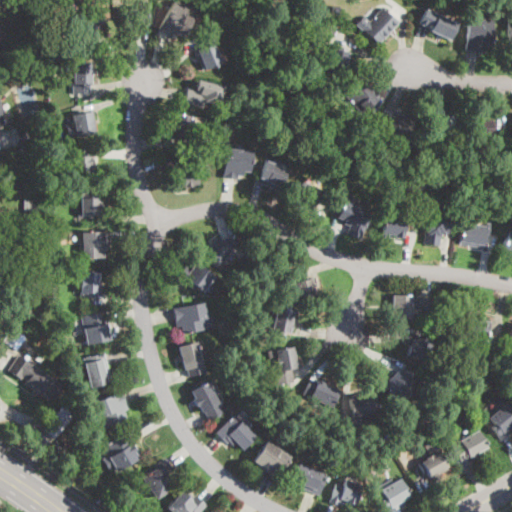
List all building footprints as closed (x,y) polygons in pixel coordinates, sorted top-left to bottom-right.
[(196,14),(183,38),(177,34),(175,38),(158,29),(159,29),(173,1),(196,14)] [(340,5),(339,12),(331,11),(332,4),(340,5)] [(379,5),(399,24),(378,45),(357,25),(365,17),(367,18),(379,5)] [(96,28),(85,41),(72,30),(92,6),(105,16),(96,28)] [(148,22),(148,29),(135,29),(135,27),(123,27),(123,6),(148,6),(148,22)] [(457,23),(449,39),(418,23),(426,7),(457,23)] [(493,21),(492,47),(485,47),(485,51),(465,50),(468,19),(493,21)] [(331,39),(318,31),(324,21),(337,29),(331,39)] [(220,63),(205,69),(198,50),(203,48),(202,44),(211,40),(220,63)] [(347,64),(345,73),(328,71),(331,51),(331,50),(348,52),(347,64)] [(89,93),(73,93),(73,83),(75,83),(75,61),(90,61),(90,93),(89,93)] [(222,88),(218,103),(217,106),(203,102),(201,108),(183,103),(186,89),(196,92),(197,80),(222,87),(222,88)] [(363,81),(369,89),(372,87),(381,98),(361,113),(348,96),(346,95),(363,81)] [(95,132),(76,136),(72,114),(91,111),(95,132)] [(413,121),(409,139),(385,134),(386,128),(381,127),(385,111),(404,115),(403,119),(413,121)] [(191,128),(190,138),(172,136),(172,135),(174,114),(192,116),(191,128)] [(452,115),(451,139),(438,138),(438,136),(435,136),(436,114),(452,115)] [(496,125),(495,139),(470,137),(472,118),(496,120),(496,125)] [(343,128),(336,129),(335,121),(342,120),(343,128)] [(23,144),(17,144),(17,129),(39,129),(38,144),(23,144)] [(252,151),(250,172),(244,171),(243,176),(237,176),(237,179),(223,177),(227,148),(252,151)] [(94,172),(72,172),(72,149),(94,149),(94,172)] [(172,166),(173,174),(177,174),(177,169),(197,167),(198,185),(177,186),(177,178),(169,179),(168,166),(166,167),(165,158),(180,156),(181,164),(176,165),(176,166),(172,166)] [(281,184),(279,190),(257,181),(265,161),(288,170),(281,184)] [(325,193),(320,202),(320,203),(316,201),(314,205),(297,195),(304,182),(325,193)] [(96,190),(96,198),(99,197),(99,203),(102,203),(103,215),(81,216),(80,190),(96,190)] [(37,211),(23,210),(24,198),(37,198),(37,211)] [(345,202),(349,203),(359,207),(358,210),(369,214),(360,239),(346,234),(349,226),(344,224),(345,221),(337,218),(343,202),(345,203),(345,202)] [(36,213),(36,222),(25,221),(25,213),(36,213)] [(450,217),(447,234),(440,233),(438,246),(422,243),(425,229),(421,229),(422,221),(428,222),(429,213),(450,217)] [(403,234),(403,238),(394,237),(394,235),(381,233),(383,216),(405,219),(403,234)] [(489,232),(488,236),(485,235),(483,248),(459,245),(463,223),(490,227),(489,232)] [(105,257),(83,257),(82,231),(109,230),(109,245),(107,245),(107,249),(104,249),(105,257)] [(511,250),(501,247),(507,230),(511,231),(511,250)] [(216,265),(215,266),(203,250),(226,233),(238,248),(216,265)] [(192,261),(194,263),(195,262),(214,277),(200,295),(175,276),(183,265),(187,268),(192,261)] [(307,277),(292,281),(289,271),(304,267),(307,277)] [(100,295),(91,294),(90,296),(79,296),(81,271),(101,273),(100,295)] [(316,298),(299,303),(293,283),(311,278),(316,298)] [(412,305),(419,306),(419,298),(434,298),(433,315),(419,315),(419,313),(411,312),(411,319),(391,318),(392,295),(412,296),(412,305)] [(204,318),(206,329),(183,333),(181,326),(175,327),(172,308),(204,302),(207,318),(204,318)] [(293,324),(291,333),(286,332),(285,336),(271,333),(277,307),(294,311),(292,319),(294,320),(293,324)] [(109,331),(111,340),(111,341),(87,346),(84,334),(73,336),(69,321),(80,319),(79,317),(106,311),(110,330),(109,331)] [(471,315),(479,318),(480,316),(484,318),(483,319),(492,321),(487,340),(474,336),(466,334),(471,315)] [(20,335),(12,348),(3,342),(11,329),(20,334),(20,335)] [(431,344),(428,360),(406,355),(408,346),(406,346),(407,339),(431,344)] [(205,372),(189,376),(181,346),(197,342),(205,372)] [(290,372),(280,373),(276,350),(292,347),(296,366),(290,367),(290,372)] [(112,381),(91,387),(83,358),(105,353),(112,381)] [(37,368),(62,386),(53,400),(49,397),(47,401),(37,394),(40,390),(22,377),(21,379),(9,371),(19,356),(37,368)] [(404,366),(416,378),(410,385),(411,386),(397,400),(383,385),(396,372),(398,373),(404,366)] [(309,379),(317,383),(318,380),(339,390),(331,408),(303,394),(309,379)] [(224,412),(209,420),(193,390),(208,382),(224,412)] [(127,418),(102,428),(92,402),(121,391),(128,409),(124,411),(127,418)] [(360,416),(352,418),(349,397),(375,392),(378,413),(360,416)] [(72,416),(54,437),(43,428),(64,403),(72,416)] [(511,430),(502,438),(501,439),(492,427),(495,425),(489,418),(508,403),(511,408),(511,425),(510,427),(511,430)] [(255,437),(244,449),(236,441),(232,445),(228,441),(225,443),(215,434),(234,415),(255,437)] [(468,457),(459,461),(451,444),(467,436),(478,430),(486,447),(468,457)] [(128,437),(132,443),(133,443),(141,456),(117,470),(106,451),(103,446),(125,432),(128,437)] [(290,456),(277,478),(265,471),(266,470),(253,461),(266,441),(290,456)] [(447,467),(435,475),(436,478),(430,481),(425,472),(422,474),(417,464),(438,452),(447,467)] [(158,498),(157,499),(142,478),(155,469),(152,465),(164,457),(173,469),(164,476),(172,487),(158,498)] [(327,474),(319,495),(291,485),(299,464),(327,474)] [(400,479),(409,496),(404,499),(405,501),(399,504),(400,506),(389,511),(387,511),(381,500),(385,497),(379,487),(391,480),(393,483),(400,479)] [(361,485),(354,506),(338,501),(337,505),(329,502),(335,484),(343,486),(345,480),(361,485)] [(189,498),(191,500),(195,495),(206,505),(200,511),(170,511),(166,508),(181,491),(189,498)]
